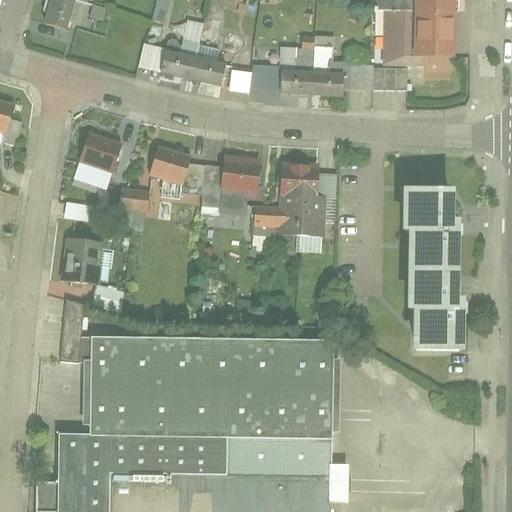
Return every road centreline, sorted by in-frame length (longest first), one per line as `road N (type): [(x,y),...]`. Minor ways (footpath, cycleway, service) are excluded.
road 1 (residential): [(61,73),(249,126),(511,139)]
road 2 (residential): [(61,73),(6,511)]
